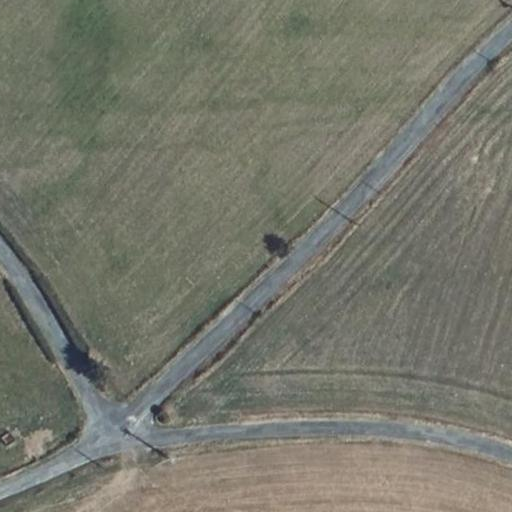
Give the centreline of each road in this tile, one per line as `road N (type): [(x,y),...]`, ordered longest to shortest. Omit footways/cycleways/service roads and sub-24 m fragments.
road 1 (unclassified): [(114,428),(420,95),(511,17)]
road 2 (unclassified): [(511,455),(452,438),(341,426),(114,428)]
road 3 (residential): [(114,428),(0,243)]
road 4 (unclassified): [(0,495),(114,428)]
